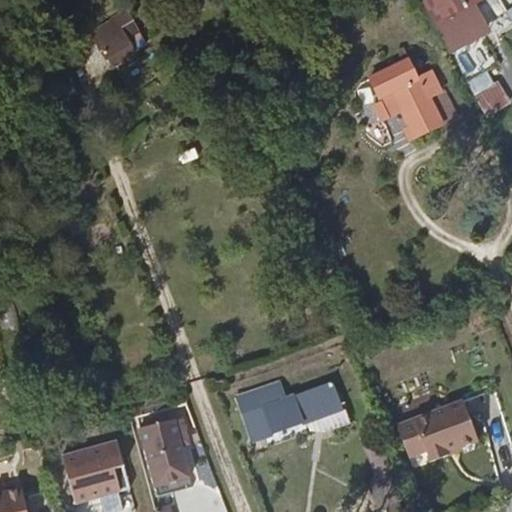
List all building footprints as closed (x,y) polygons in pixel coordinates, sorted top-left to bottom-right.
[(415,15),(408,1),(399,7),(406,21),(415,15)] [(449,43),(464,34),(451,13),(446,16),(429,25),(417,32),(435,60),(453,50),(449,43)] [(108,62),(98,47),(84,56),(93,70),(108,62)] [(401,146),(429,133),(416,106),(389,118),(401,146)] [(276,422),(265,401),(256,405),(249,392),(227,403),(234,416),(235,414),(245,435),(276,422)] [(466,453),(451,411),(380,439),(392,473),(410,466),(415,478),(435,470),(433,464),(444,459),(446,462),(466,453)] [(175,437),(168,417),(124,432),(130,451),(133,451),(138,468),(174,456),(169,439),(175,437)] [(74,475),(60,480),(67,505),(111,491),(105,467),(115,464),(107,438),(67,451),(74,475)] [(52,455),(60,480),(74,475),(67,451),(52,455)] [(433,464),(435,470),(447,465),(446,462),(444,459),(433,464)] [(0,511),(15,511),(11,496),(0,498),(0,511)] [(155,511),(194,511),(191,500),(155,511)]
